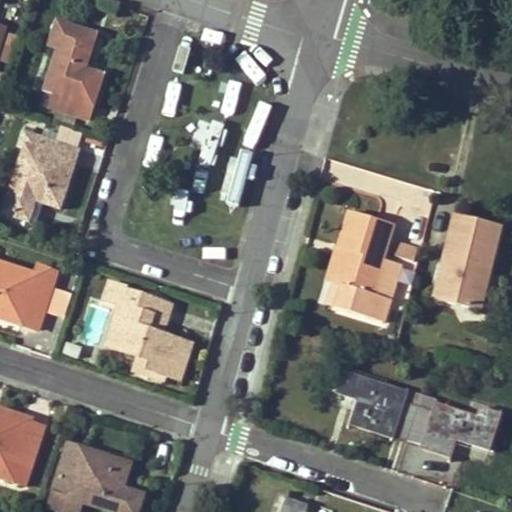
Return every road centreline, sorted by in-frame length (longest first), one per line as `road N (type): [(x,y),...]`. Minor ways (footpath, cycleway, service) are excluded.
road 1 (residential): [(252,291),(98,246),(178,0)]
road 2 (residential): [(252,291),(316,32)]
road 3 (residential): [(423,511),(429,494),(219,422)]
road 4 (residential): [(219,422),(0,351)]
road 5 (residential): [(316,32),(511,83)]
road 6 (residential): [(219,422),(252,291)]
road 7 (residential): [(316,32),(196,0)]
